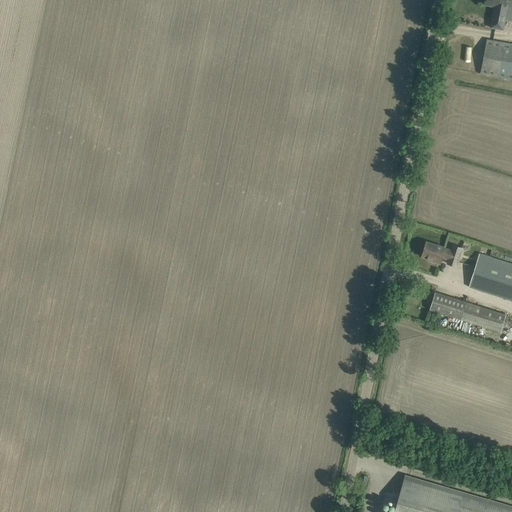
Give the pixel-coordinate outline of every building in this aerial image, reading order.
[(484,0),(484,4),(495,6),(492,20),(491,28),(504,30),(506,20),(511,21),(511,0),(506,0),(484,0)] [(480,74),(511,79),(511,44),(487,39),(480,74)] [(442,257),(449,259),(447,264),(457,267),(463,249),(454,246),(452,250),(445,248),(427,242),(422,256),(433,260),(432,261),(440,264),(442,257)] [(470,287),(511,299),(511,263),(481,254),(470,287)] [(506,315),(435,292),(430,309),(501,332),(506,315)] [(511,511),(511,506),(407,476),(396,511),(511,511)]
